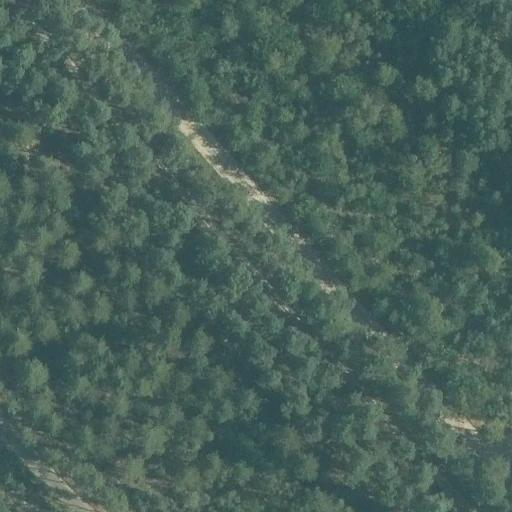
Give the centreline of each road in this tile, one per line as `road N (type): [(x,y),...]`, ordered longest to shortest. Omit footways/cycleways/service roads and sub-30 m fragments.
road 1 (track): [(469,511),(7,0)]
road 2 (track): [(492,462),(76,0)]
road 3 (unclassified): [(83,511),(0,422)]
